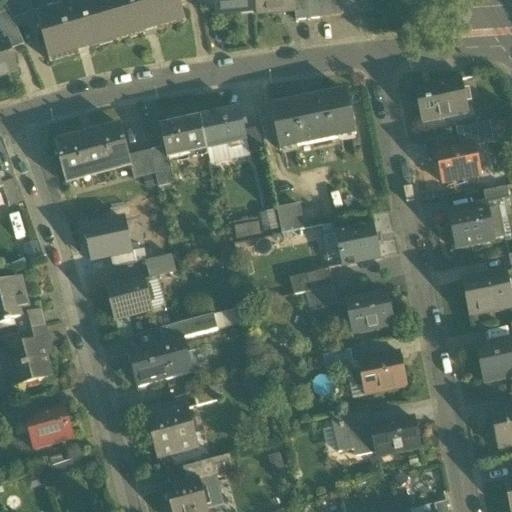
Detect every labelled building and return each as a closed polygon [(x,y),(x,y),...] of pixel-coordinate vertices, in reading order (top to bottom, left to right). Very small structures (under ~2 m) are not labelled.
[(2,0),(11,19),(12,21),(35,11),(29,0),(2,0)] [(179,0),(87,0),(76,3),(36,14),(48,58),(77,50),(78,53),(88,51),(87,47),(117,39),(145,31),(146,35),(156,32),(155,28),(185,20),(179,0)] [(198,0),(201,14),(216,13),(215,0),(198,0)] [(215,0),(216,13),(216,14),(243,12),(243,11),(256,10),(256,14),(295,11),(296,11),(295,0),(215,0)] [(296,21),(310,20),(308,0),(295,0),(296,11),(295,11),(296,21)] [(319,0),(308,0),(310,20),(322,19),(322,18),(319,0)] [(319,0),(322,18),(371,10),(369,0),(319,0)] [(6,40),(9,50),(23,45),(12,21),(11,19),(0,23),(0,31),(4,41),(6,40)] [(4,41),(0,42),(0,76),(16,71),(9,50),(6,40),(4,41)] [(450,85),(455,110),(467,107),(462,82),(450,85)] [(414,90),(421,124),(449,119),(448,111),(455,110),(450,85),(449,83),(414,90)] [(273,111),(282,151),(356,134),(347,94),(273,111)] [(448,111),(449,119),(469,115),(467,107),(455,110),(448,111)] [(241,112),(200,120),(207,153),(246,144),(248,144),(246,134),(241,112)] [(170,160),(207,153),(200,120),(162,128),(167,150),(169,160),(170,160)] [(456,130),(460,149),(474,146),(475,147),(495,143),(491,122),(456,130)] [(56,144),(66,181),(129,163),(132,162),(130,158),(122,125),(56,144)] [(246,144),(248,154),(264,151),(260,131),(246,134),(248,144),(246,144)] [(246,144),(207,153),(210,167),(249,159),(248,154),(246,144)] [(436,154),(443,185),(481,177),(475,147),(474,146),(460,149),(436,154)] [(167,150),(152,153),(156,175),(158,188),(175,185),(170,160),(169,160),(167,150)] [(134,180),(156,175),(152,153),(130,158),(132,162),(129,163),(134,180)] [(1,184),(8,208),(25,202),(16,179),(1,184)] [(483,193),(485,206),(509,201),(506,188),(483,193)] [(276,210),(282,235),(303,231),(298,205),(276,210)] [(499,209),(506,239),(511,238),(505,207),(499,209)] [(487,211),(494,241),(506,239),(499,209),(487,211)] [(274,211),(259,215),(263,234),(279,230),(274,211)] [(450,219),(456,251),(494,243),(494,241),(487,211),(450,219)] [(93,262),(112,258),(132,254),(126,220),(86,229),(93,262)] [(259,223),(233,227),(236,241),(261,236),(259,223)] [(341,260),(343,268),(381,260),(374,228),(336,236),(341,260)] [(328,262),(341,260),(336,236),(323,239),(328,262)] [(227,246),(216,256),(228,269),(239,258),(227,246)] [(135,265),(132,254),(112,258),(115,269),(135,265)] [(145,263),(148,278),(175,273),(172,257),(145,263)] [(295,298),(305,295),(332,290),(329,273),(292,281),(295,298)] [(463,283),(470,318),(511,308),(511,303),(511,296),(506,274),(463,283)] [(159,278),(145,282),(153,311),(166,308),(159,278)] [(0,328),(17,324),(16,320),(29,317),(29,316),(20,280),(0,285),(0,328)] [(106,288),(114,321),(153,311),(145,282),(145,280),(119,287),(118,285),(106,288)] [(259,305),(295,298),(292,281),(256,288),(259,305)] [(334,289),(332,290),(305,295),(309,312),(338,307),(334,289)] [(346,303),(353,336),(395,327),(388,295),(346,303)] [(214,317),(218,332),(241,326),(237,311),(214,317)] [(48,342),(44,328),(40,314),(29,317),(16,320),(17,324),(20,335),(21,334),(24,346),(42,341),(42,344),(48,342)] [(161,331),(164,344),(180,340),(180,342),(218,332),(214,317),(161,331)] [(130,353),(140,390),(190,377),(180,342),(180,340),(164,344),(130,353)] [(10,368),(16,389),(52,380),(42,344),(42,341),(24,346),(0,352),(0,355),(4,369),(10,368)] [(491,384),(491,386),(506,382),(506,381),(511,379),(511,342),(477,350),(485,386),(491,384)] [(324,357),(327,371),(346,367),(354,365),(354,364),(351,352),(324,357)] [(359,363),(366,397),(408,388),(400,354),(359,363)] [(353,400),(366,397),(359,363),(354,364),(354,365),(346,367),(353,400)] [(200,382),(202,392),(218,388),(215,378),(200,382)] [(195,394),(199,407),(221,401),(218,388),(202,392),(195,394)] [(1,413),(5,429),(26,423),(24,418),(38,414),(35,402),(1,413)] [(26,423),(33,451),(74,440),(65,406),(38,414),(24,418),(26,423)] [(147,420),(157,459),(176,454),(175,448),(188,445),(184,430),(194,428),(189,409),(147,420)] [(499,451),(511,447),(511,412),(491,417),(499,451)] [(347,417),(350,433),(373,429),(369,413),(347,417)] [(373,429),(350,433),(347,417),(331,421),(335,440),(338,454),(354,451),(375,447),(377,459),(420,450),(414,420),(373,429)] [(325,442),(335,440),(331,421),(321,423),(325,442)] [(286,473),(279,453),(267,457),(273,477),(286,473)] [(230,457),(183,470),(187,485),(200,481),(201,483),(218,478),(234,474),(230,457)] [(53,467),(58,480),(82,472),(78,459),(53,467)] [(39,474),(25,479),(29,491),(44,485),(39,474)] [(201,483),(208,511),(209,511),(226,508),(218,478),(201,483)] [(166,490),(172,511),(208,511),(201,483),(200,481),(187,485),(166,490)]
